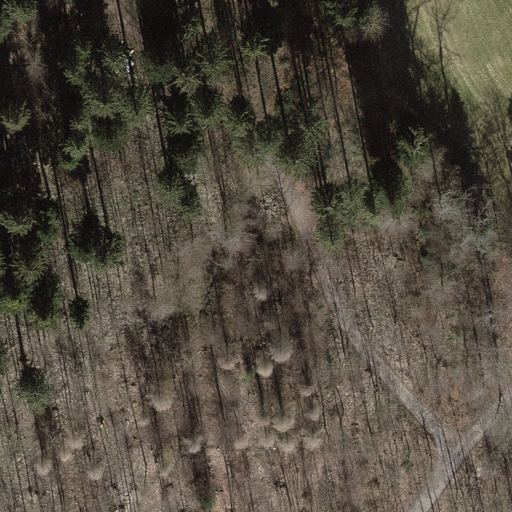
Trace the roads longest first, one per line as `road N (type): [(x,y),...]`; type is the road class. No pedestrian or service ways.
road 1 (track): [(460,442),(351,332),(304,216),(257,153),(140,45),(106,0)]
road 2 (track): [(414,511),(460,442),(511,386)]
